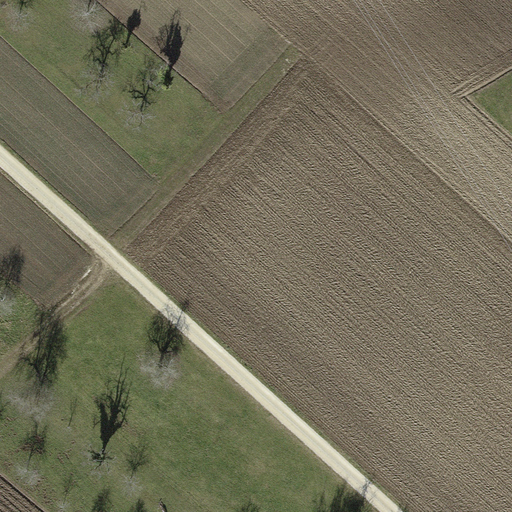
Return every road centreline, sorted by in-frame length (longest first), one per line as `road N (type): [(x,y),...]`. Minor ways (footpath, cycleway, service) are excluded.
road 1 (track): [(0,155),(390,511)]
road 2 (track): [(119,266),(0,374)]
